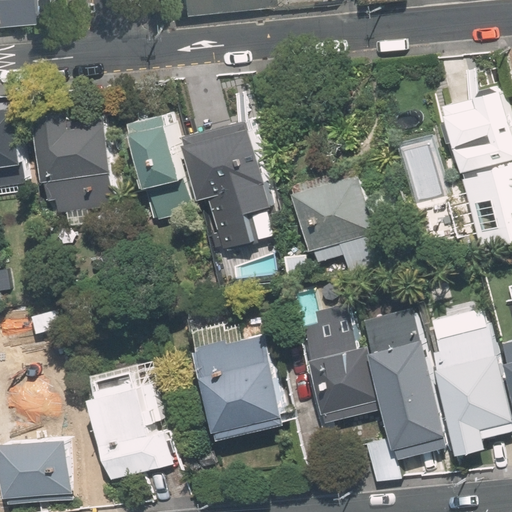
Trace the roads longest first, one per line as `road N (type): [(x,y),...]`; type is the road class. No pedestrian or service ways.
road 1 (residential): [(511,12),(122,47)]
road 2 (residential): [(511,495),(344,511)]
road 3 (residential): [(122,47),(0,59)]
